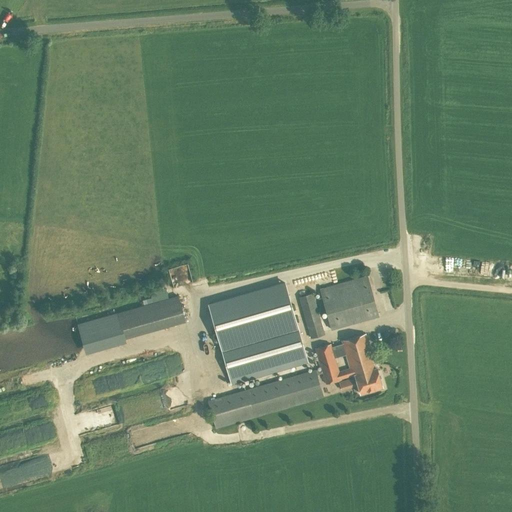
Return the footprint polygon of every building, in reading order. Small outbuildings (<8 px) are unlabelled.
[(387,284),(391,275),(387,273),(383,283),(387,284)] [(330,326),(378,313),(367,275),(320,288),(330,326)] [(285,283),(209,305),(231,384),(308,362),(285,283)] [(310,338),(325,334),(313,293),(298,297),(310,338)] [(123,339),(186,321),(178,295),(116,313),(123,339)] [(355,375),(360,393),(382,387),(377,368),(376,368),(366,333),(341,341),(342,343),(332,346),(331,344),(315,348),(326,384),(341,379),(352,376),(355,375)] [(215,428),(324,397),(315,369),(207,400),(215,428)]
